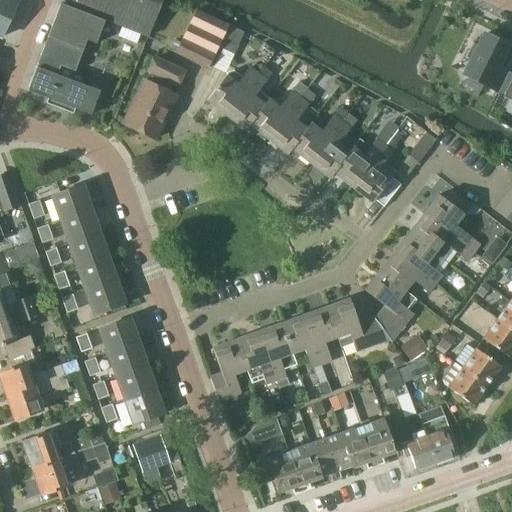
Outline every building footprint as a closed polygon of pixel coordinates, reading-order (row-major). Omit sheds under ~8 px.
[(16,0),(0,0),(0,36),(1,36),(16,0)] [(146,38),(160,0),(73,0),(70,7),(60,3),(48,36),(49,36),(37,67),(27,91),(48,99),(46,104),(65,111),(68,106),(90,115),(99,91),(84,85),(87,76),(75,71),(83,49),(86,41),(96,44),(104,21),(146,38)] [(208,69),(228,25),(195,10),(175,54),(208,69)] [(234,54),(244,32),(233,27),(223,49),(234,54)] [(270,55),(274,46),(248,34),(244,43),(270,55)] [(471,59),(464,74),(497,90),(507,71),(497,66),(508,45),(484,34),(478,45),(473,43),(466,57),(471,59)] [(177,86),(184,72),(155,58),(148,72),(149,73),(145,82),(143,81),(123,124),(156,139),(176,97),(169,94),(173,85),(177,86)] [(259,73),(226,115),(246,130),(250,125),(265,105),(270,99),(260,91),(268,80),(267,80),(272,73),(263,66),(258,73),(259,73)] [(226,75),(207,100),(226,115),(259,73),(258,73),(250,67),(242,77),(233,70),(229,72),(226,75)] [(511,78),(503,97),(511,101),(511,78)] [(265,105),(250,125),(269,139),(308,90),(306,88),(300,83),(293,91),(281,107),(270,99),(265,105)] [(308,90),(269,139),(288,154),(293,149),(309,128),(298,120),(310,104),(316,95),(308,90)] [(309,128),(293,149),(312,164),(351,115),(341,107),(335,114),(336,115),(323,132),(312,123),(309,128)] [(351,115),(312,164),(331,179),(335,173),(351,153),(355,147),(357,144),(356,144),(347,136),(353,128),(352,127),(357,120),(351,115)] [(351,153),(335,173),(354,187),(386,147),(385,146),(391,138),(381,130),(375,138),(377,140),(371,148),(360,139),(356,144),(357,144),(355,147),(351,153)] [(421,162),(438,140),(428,132),(411,154),(421,162)] [(386,147),(354,187),(373,202),(376,199),(393,177),(392,176),(396,170),(386,163),(394,153),(386,147)] [(0,213),(19,206),(17,200),(7,174),(7,172),(0,174),(0,199),(1,203),(0,203),(0,213)] [(393,177),(376,199),(385,206),(402,184),(393,177)] [(61,218),(90,209),(82,185),(53,195),(61,218)] [(464,245),(473,252),(480,243),(455,224),(471,204),(451,188),(444,197),(439,193),(424,213),(465,244),(464,245)] [(511,206),(511,192),(508,190),(502,198),(511,206)] [(511,222),(511,206),(502,198),(494,208),(511,222)] [(33,220),(45,216),(39,200),(28,204),(33,220)] [(69,241),(98,231),(90,209),(61,218),(69,241)] [(409,232),(442,258),(450,247),(458,253),(457,254),(466,261),(473,252),(464,245),(465,244),(424,213),(409,232)] [(42,244),(54,240),(48,224),(36,228),(42,244)] [(77,265),(106,255),(98,231),(69,241),(77,265)] [(442,258),(409,232),(394,252),(435,283),(442,275),(433,269),(442,258)] [(496,260),(507,239),(495,232),(483,254),(496,260)] [(50,267),(62,263),(56,248),(45,252),(50,267)] [(0,272),(7,270),(19,266),(13,250),(1,254),(0,254),(0,272)] [(429,291),(435,283),(394,252),(380,271),(404,290),(413,278),(429,291)] [(86,290),(115,279),(106,255),(77,265),(86,290)] [(11,288),(13,288),(7,270),(0,272),(0,318),(34,307),(30,296),(16,301),(11,288)] [(58,291),(70,286),(65,271),(53,275),(58,291)] [(397,300),(404,290),(380,271),(365,290),(386,306),(379,315),(399,330),(413,312),(397,300)] [(115,279),(86,290),(94,313),(123,303),(115,279)] [(67,314),(78,309),(73,294),(61,299),(67,314)] [(350,299),(327,307),(338,337),(337,338),(341,347),(353,343),(356,352),(379,343),(388,340),(374,321),(373,319),(370,320),(359,324),(350,299)] [(511,330),(511,301),(510,300),(496,319),(511,330)] [(8,358),(31,350),(35,349),(30,335),(16,340),(12,328),(38,318),(34,307),(0,318),(0,346),(3,346),(8,358)] [(327,307),(304,315),(322,364),(332,361),(325,342),(337,338),(338,337),(327,307)] [(304,315),(282,324),(293,354),(304,350),(311,368),(322,364),(304,315)] [(129,318),(100,329),(109,353),(137,342),(129,318)] [(507,356),(511,349),(511,330),(496,319),(482,338),(507,356)] [(282,324),(259,332),(277,381),(279,387),(289,383),(287,377),(284,370),(296,366),(292,354),(293,354),(282,324)] [(438,345),(446,349),(455,333),(447,329),(438,345)] [(412,358),(429,343),(417,330),(401,345),(412,358)] [(259,332),(236,340),(248,371),(246,371),(250,382),(264,377),(267,384),(277,381),(259,332)] [(80,353),(92,349),(87,333),(75,338),(80,353)] [(222,374),(211,378),(220,401),(242,394),(235,375),(246,371),(248,371),(236,340),(213,349),(222,374)] [(137,342),(109,353),(117,376),(146,366),(137,342)] [(462,367),(486,385),(500,366),(476,348),(462,367)] [(31,350),(8,358),(12,369),(0,372),(0,379),(6,397),(65,376),(61,365),(30,375),(27,366),(35,363),(31,350)] [(428,355),(385,368),(389,383),(433,370),(428,355)] [(89,377),(101,373),(96,357),(83,362),(89,377)] [(486,385),(462,367),(461,368),(454,362),(441,380),(443,385),(448,387),(472,405),(486,385)] [(146,366),(117,376),(125,399),(154,390),(146,366)] [(65,376),(6,397),(14,419),(42,409),(39,399),(69,388),(65,376)] [(98,401),(109,396),(104,381),(92,385),(98,401)] [(399,392),(405,413),(417,409),(410,389),(399,392)] [(154,390),(125,399),(134,423),(141,421),(144,429),(160,424),(157,415),(163,413),(154,390)] [(106,424),(118,419),(112,404),(100,408),(106,424)] [(424,418),(442,413),(439,404),(421,410),(424,418)] [(363,425),(377,465),(384,462),(382,456),(395,451),(384,417),(363,425)] [(367,468),(377,465),(363,425),(345,431),(357,465),(365,462),(367,468)] [(426,435),(435,461),(454,454),(449,439),(453,437),(449,426),(426,435)] [(50,432),(22,442),(31,469),(59,458),(73,453),(93,447),(89,435),(69,442),(61,445),(55,430),(50,432)] [(340,471),(357,465),(345,431),(328,437),(340,471)] [(160,435),(132,444),(142,473),(170,463),(160,435)] [(415,468),(435,461),(426,435),(402,443),(406,454),(410,452),(415,468)] [(342,477),(340,471),(328,437),(310,443),(322,477),(334,473),(336,479),(342,477)] [(59,458),(31,469),(40,494),(68,484),(64,471),(97,459),(98,464),(111,460),(109,454),(107,450),(105,443),(105,442),(93,447),(73,453),(59,458)] [(308,482),(322,477),(310,443),(289,451),(303,491),(311,488),(308,482)] [(294,494),(303,491),(289,451),(266,458),(278,492),(292,488),(294,494)] [(113,467),(92,475),(96,488),(118,481),(113,467)] [(104,504),(120,499),(115,483),(98,489),(104,504)]
